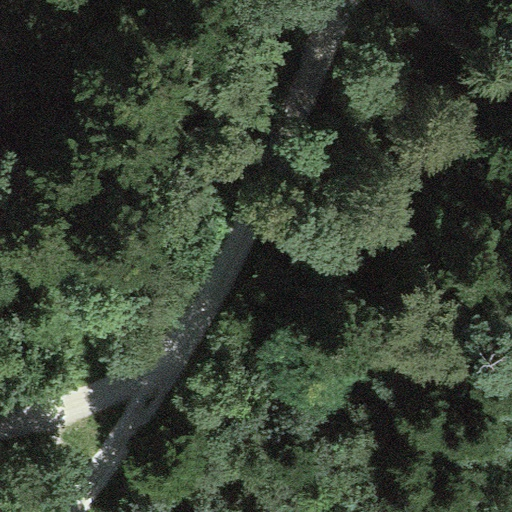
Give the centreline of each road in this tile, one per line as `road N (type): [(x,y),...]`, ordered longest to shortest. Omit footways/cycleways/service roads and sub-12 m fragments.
road 1 (track): [(69,511),(175,366),(250,164),(343,0)]
road 2 (track): [(175,366),(0,427)]
road 3 (track): [(511,91),(400,0)]
